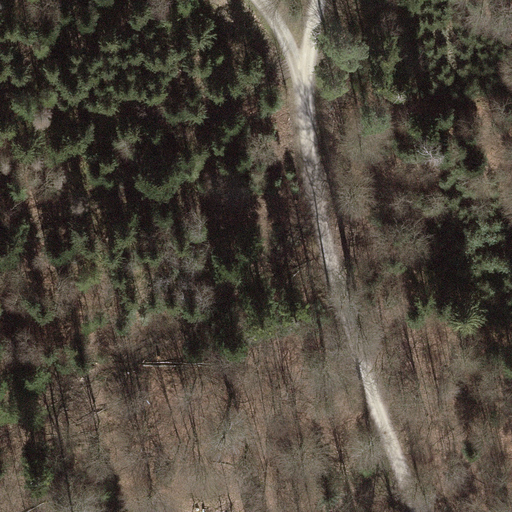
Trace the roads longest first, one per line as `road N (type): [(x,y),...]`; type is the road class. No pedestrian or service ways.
road 1 (track): [(319,0),(301,76),(310,173),(335,281),(415,511)]
road 2 (track): [(187,511),(196,499),(235,494),(304,504),(401,479)]
